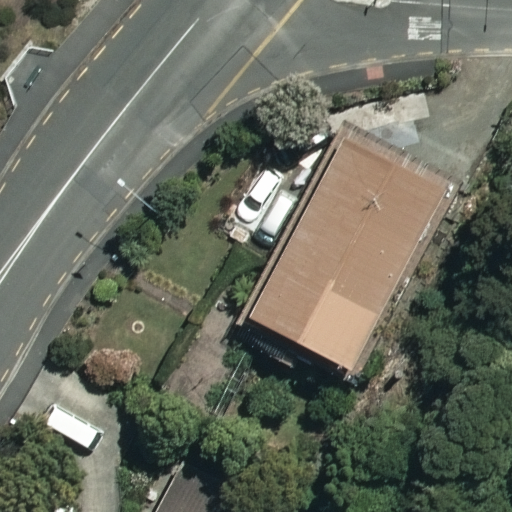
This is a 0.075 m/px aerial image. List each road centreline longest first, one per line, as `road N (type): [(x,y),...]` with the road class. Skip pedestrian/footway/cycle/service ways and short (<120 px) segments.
road 1 (tertiary): [(214,0),(96,142),(0,277)]
road 2 (residential): [(379,0),(511,10)]
